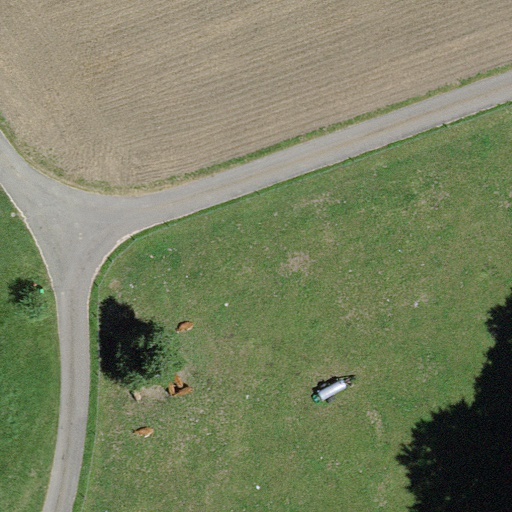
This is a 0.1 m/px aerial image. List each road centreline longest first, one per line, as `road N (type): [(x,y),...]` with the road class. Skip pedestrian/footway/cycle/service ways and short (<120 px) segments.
road 1 (track): [(0,149),(77,219),(157,210),(511,84)]
road 2 (track): [(77,219),(80,367),(74,457),(59,511)]
